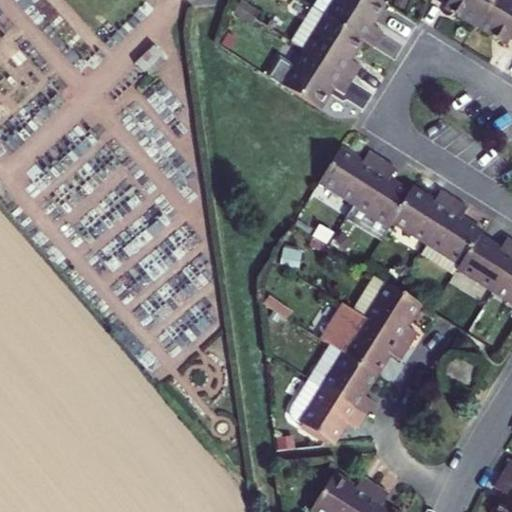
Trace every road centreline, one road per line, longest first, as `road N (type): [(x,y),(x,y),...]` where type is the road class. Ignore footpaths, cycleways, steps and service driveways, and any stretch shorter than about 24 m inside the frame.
road 1 (residential): [(511,210),(374,122),(425,43),(511,97)]
road 2 (residential): [(453,499),(405,470),(383,429),(439,330)]
